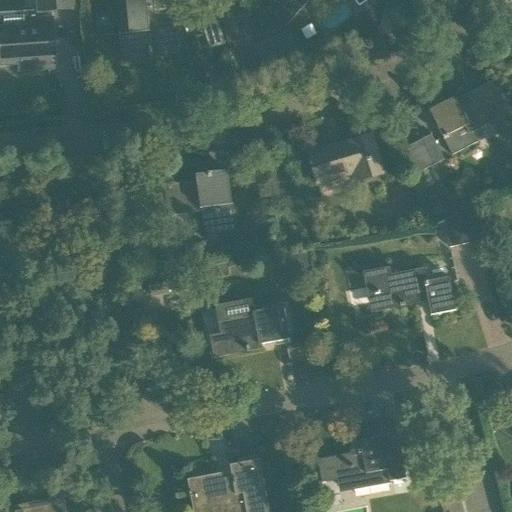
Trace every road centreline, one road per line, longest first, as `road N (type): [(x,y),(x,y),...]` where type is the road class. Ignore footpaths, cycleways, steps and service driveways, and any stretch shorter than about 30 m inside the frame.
road 1 (residential): [(84,145),(198,140),(318,113),(511,1)]
road 2 (residential): [(152,438),(448,370)]
road 3 (residential): [(152,438),(84,145)]
road 4 (residential): [(476,511),(448,370)]
road 5 (residential): [(38,457),(0,327)]
